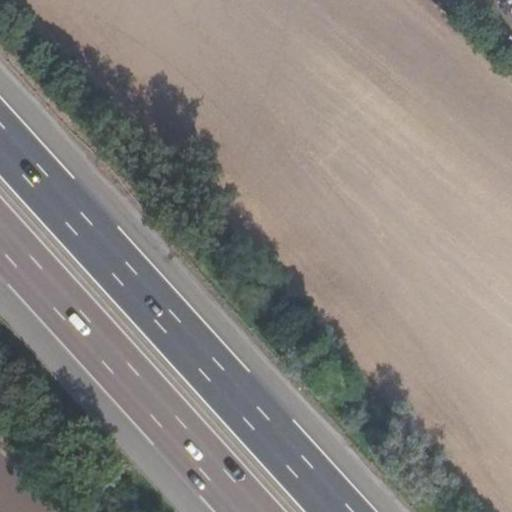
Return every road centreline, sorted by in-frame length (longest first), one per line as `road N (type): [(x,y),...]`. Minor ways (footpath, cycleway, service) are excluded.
road 1 (motorway): [(354,511),(0,125)]
road 2 (motorway): [(0,228),(257,511)]
